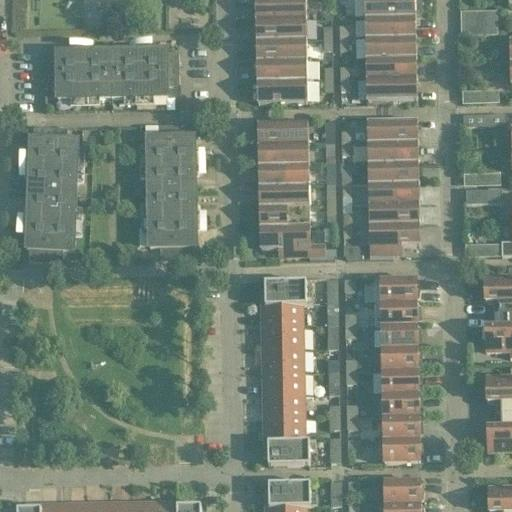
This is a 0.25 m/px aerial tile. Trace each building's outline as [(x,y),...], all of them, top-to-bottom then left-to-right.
[(256,24),(307,23),(306,0),(281,0),(282,1),(256,2),(256,24)] [(365,0),(365,22),(416,21),(416,17),(422,16),(422,4),(416,4),(415,0),(365,0)] [(500,35),(499,12),(462,13),(463,36),(500,35)] [(416,21),(365,22),(366,42),(416,41),(416,21)] [(307,44),(307,23),(256,24),(257,45),(307,44)] [(324,43),(333,43),(332,31),(323,32),(324,43)] [(339,43),(350,43),(349,31),(339,31),(339,43)] [(416,41),(366,42),(366,63),(417,62),(416,41)] [(333,43),(324,43),(324,57),(333,56),(333,43)] [(350,55),(350,43),(339,43),(340,56),(350,55)] [(307,44),(257,45),(257,65),(307,64),(307,44)] [(167,54),(139,55),(139,101),(167,100),(167,90),(167,81),(167,73),(167,65),(167,56),(167,54)] [(112,101),(111,55),(85,56),(86,102),(112,101)] [(139,55),(111,55),(112,101),(139,101),(139,55)] [(86,102),(85,56),(57,56),(57,58),(57,67),(57,75),(58,83),(58,92),(58,102),(86,102)] [(167,65),(179,65),(179,56),(167,56),(167,65)] [(57,67),(57,58),(45,58),(45,67),(57,67)] [(417,62),(366,63),(367,83),(417,82),(417,62)] [(308,85),(307,64),(257,65),(257,85),(308,85)] [(179,73),(179,65),(167,65),(167,73),(179,73)] [(57,75),(57,67),(45,67),(45,75),(57,75)] [(340,84),(349,84),(349,72),(340,72),(340,84)] [(179,73),(167,73),(167,81),(179,81),(179,73)] [(324,84),(333,84),(333,73),(324,73),(324,84)] [(57,75),(45,75),(45,83),(58,83),(57,75)] [(180,90),(179,81),(167,81),(167,90),(180,90)] [(417,82),(367,83),(367,106),(418,105),(417,82)] [(58,83),(45,83),(45,92),(58,92),(58,83)] [(333,84),(324,84),(325,97),(333,97),(333,84)] [(349,84),(340,84),(340,96),(349,96),(349,84)] [(308,85),(257,85),(258,108),(308,107),(308,85)] [(499,120),(487,120),(487,132),(499,131),(499,120)] [(368,147),(418,146),(418,124),(367,125),(368,147)] [(258,150),(309,148),(308,126),(258,127),(258,150)] [(158,129),(148,129),(148,142),(158,141),(158,129)] [(167,141),(167,129),(158,129),(158,141),(167,141)] [(183,141),(183,129),(174,129),(175,141),(183,141)] [(192,129),(183,129),(183,141),(192,141),(192,129)] [(42,144),(43,131),(34,131),(34,143),(42,144)] [(43,131),(42,144),(50,144),(50,132),(43,131)] [(59,132),(50,132),(50,144),(58,144),(59,132)] [(68,132),(59,132),(58,144),(68,145),(68,132)] [(341,148),(351,147),(351,136),(341,136),(341,148)] [(326,148),(334,148),(334,137),(325,137),(326,148)] [(194,141),(192,141),(183,141),(175,141),(167,141),(158,141),(148,142),(148,170),(195,169),(194,141)] [(42,144),(34,143),(31,143),(30,171),(77,173),(78,145),(68,145),(58,144),(50,144),(42,144)] [(418,146),(368,147),(368,168),(419,167),(418,146)] [(351,147),(341,148),(342,161),(351,160),(351,147)] [(309,169),(309,148),(258,150),(259,170),(309,169)] [(334,148),(326,148),(326,168),(334,168),(334,148)] [(419,167),(368,168),(369,188),(419,187),(419,167)] [(334,168),(326,168),(326,189),(335,189),(334,168)] [(195,196),(195,169),(148,170),(149,197),(195,196)] [(310,189),(309,169),(259,170),(259,190),(310,189)] [(77,173),(30,171),(29,197),(76,199),(77,173)] [(466,175),(466,188),(503,188),(503,175),(466,175)] [(342,189),(351,188),(351,177),(342,177),(342,189)] [(419,187),(369,188),(369,209),(419,208),(419,187)] [(351,188),(342,189),(342,201),(351,201),(351,188)] [(310,189),(259,190),(260,211),(310,210),(310,189)] [(335,189),(326,189),(326,209),(335,209),(335,189)] [(503,194),(466,195),(466,210),(503,209),(503,194)] [(195,196),(149,197),(149,224),(195,223),(195,196)] [(29,197),(28,225),(75,226),(76,199),(29,197)] [(420,228),(419,208),(369,209),(369,229),(420,228)] [(335,209),(326,209),(327,231),(335,231),(335,209)] [(310,210),(260,211),(260,231),(311,230),(310,210)] [(343,229),(352,229),(352,218),(342,218),(343,229)] [(195,223),(149,224),(149,251),(160,251),(168,251),(176,251),(184,251),(194,251),(196,251),(195,223)] [(75,226),(28,225),(27,253),(30,253),(38,253),(46,253),(54,254),(63,254),(74,254),(75,226)] [(420,228),(369,229),(370,259),(395,258),(395,251),(420,250),(420,228)] [(352,229),(343,229),(343,242),(352,242),(352,229)] [(311,230),(260,231),(260,254),(286,253),(286,261),(326,260),(325,249),(311,249),(311,230)] [(511,245),(501,246),(501,248),(502,260),(511,260),(511,245)] [(489,248),(489,249),(490,260),(502,260),(501,248),(489,248)] [(168,251),(160,251),(160,263),(168,263),(168,251)] [(184,251),(176,251),(176,263),(184,263),(184,251)] [(194,251),(184,251),(184,263),(194,263),(194,251)] [(38,253),(30,253),(29,265),(38,266),(38,253)] [(38,253),(38,266),(46,266),(46,253),(38,253)] [(54,254),(46,253),(46,266),(54,266),(54,254)] [(63,254),(54,254),(54,266),(63,266),(63,254)] [(493,318),(511,317),(511,271),(509,272),(509,279),(485,280),(485,305),(493,305),(493,318)] [(375,307),(417,307),(417,283),(381,284),(375,284),(375,307)] [(328,284),(327,284),(327,302),(327,308),(338,308),(338,284),(335,284),(328,284)] [(344,284),(344,296),(356,296),(356,284),(344,284)] [(265,294),(261,294),(262,309),(303,309),(307,309),(307,308),(307,285),(265,286),(265,294)] [(310,288),(309,307),(324,307),(325,288),(310,288)] [(417,307),(375,307),(375,330),(382,330),(418,329),(417,307)] [(327,308),(327,330),(338,330),(338,308),(327,308)] [(303,309),(262,309),(262,332),(304,331),(303,309)] [(511,317),(493,318),(494,331),(486,331),(486,356),(510,356),(510,363),(511,362),(511,317)] [(345,331),(356,331),(356,319),(345,319),(345,331)] [(418,329),(382,330),(382,353),(418,352),(418,329)] [(338,330),(327,330),(328,354),(338,354),(338,330)] [(304,331),(262,332),(262,355),(304,354),(304,331)] [(356,342),(356,331),(345,331),(345,342),(356,342)] [(419,375),(418,352),(382,353),(383,376),(419,375)] [(304,354),(262,355),(263,377),(304,377),(304,354)] [(328,376),(339,376),(339,364),(328,364),(328,376)] [(346,376),(357,376),(357,364),(346,364),(346,376)] [(495,418),(511,417),(511,372),(511,380),(487,380),(487,405),(495,405),(495,418)] [(419,398),(419,375),(383,376),(383,398),(419,398)] [(339,376),(328,376),(328,399),(339,399),(339,376)] [(357,376),(346,376),(346,389),(357,389),(357,376)] [(304,377),(263,377),(263,400),(305,399),(304,377)] [(419,398),(383,398),(383,421),(420,421),(419,398)] [(305,399),(263,400),(264,423),(305,422),(305,399)] [(329,422),(340,422),(340,410),(329,410),(329,422)] [(346,422),(358,422),(358,410),(346,410),(346,422)] [(511,417),(495,418),(496,431),(488,431),(488,456),(511,455),(511,417)] [(420,443),(420,421),(383,421),(384,444),(420,443)] [(306,445),(305,422),(264,423),(264,446),(306,445)] [(341,434),(340,422),(329,422),(329,434),(341,434)] [(358,422),(346,422),(347,434),(358,434),(358,422)] [(341,443),(330,443),(330,467),(341,467),(341,443)] [(420,467),(420,443),(384,444),(384,468),(420,467)] [(310,445),(306,445),(264,446),(264,461),(268,461),(269,470),(310,469),(310,445)] [(360,446),(348,446),(348,456),(360,456),(360,446)] [(385,509),(421,508),(421,485),(384,486),(385,509)] [(341,486),(331,486),(331,511),(342,510),(341,486)] [(359,486),(348,486),(348,498),(360,498),(359,486)] [(307,510),(307,511),(311,511),(311,487),(269,488),(269,496),(265,496),(265,511),(307,510)] [(511,511),(511,490),(489,491),(489,511),(511,511)]
